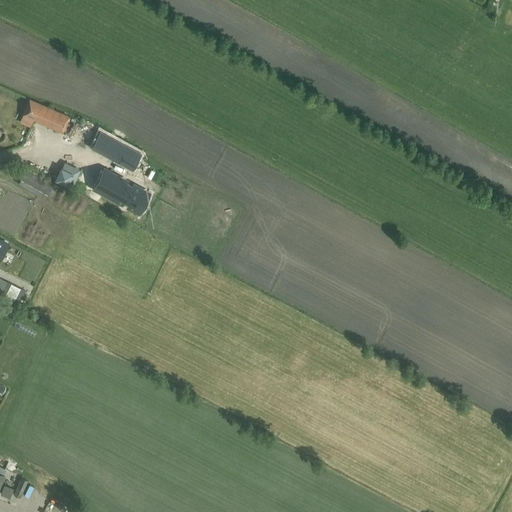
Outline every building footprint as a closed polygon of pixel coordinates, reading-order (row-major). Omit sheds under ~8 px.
[(30,100),(23,114),(62,131),(68,117),(30,100)] [(55,184),(64,188),(71,174),(61,170),(55,184)] [(104,170),(93,189),(120,204),(120,203),(127,207),(127,208),(137,213),(143,203),(142,202),(146,194),(139,190),(139,189),(132,185),(130,187),(125,185),(126,182),(105,171),(104,170)] [(55,185),(25,172),(20,183),(50,196),(55,185)] [(20,497),(28,481),(21,477),(13,494),(20,497)] [(9,497),(12,488),(4,485),(0,494),(9,497)]
